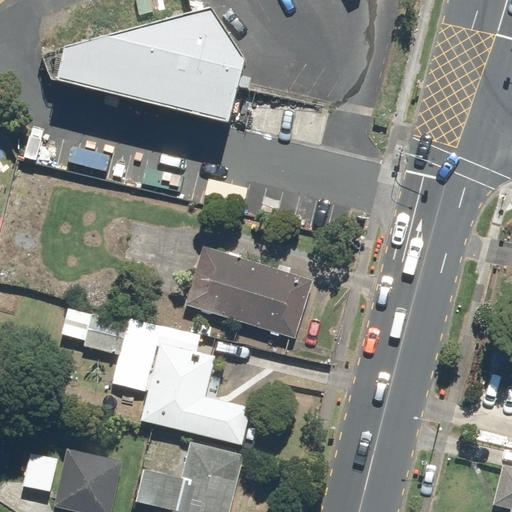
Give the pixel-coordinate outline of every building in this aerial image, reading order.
[(69,80),(240,119),(251,72),(254,57),(219,7),(196,13),(76,46),(69,80)] [(316,279),(209,244),(190,302),(297,337),(316,279)] [(98,282),(77,278),(72,298),(94,303),(98,282)] [(172,328),(71,303),(63,334),(89,340),(88,347),(124,356),(129,337),(161,345),(142,421),(245,446),(255,407),(209,396),(220,353),(169,340),(172,328)] [(234,511),(249,453),(195,440),(186,476),(149,466),(140,502),(176,511),(175,511),(234,511)] [(115,511),(127,459),(72,447),(59,506),(86,511),(115,511)] [(62,454),(33,451),(28,489),(57,492),(62,454)] [(511,511),(511,463),(503,461),(493,502),(511,506),(511,511)]
